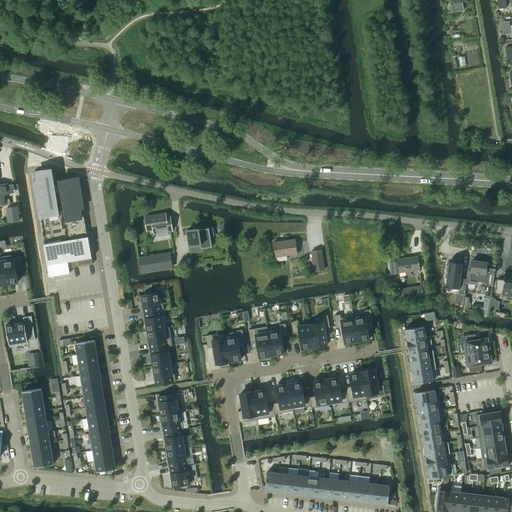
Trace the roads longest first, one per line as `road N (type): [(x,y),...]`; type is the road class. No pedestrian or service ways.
road 1 (residential): [(511,233),(267,209),(96,171)]
road 2 (residential): [(140,486),(96,171)]
road 3 (residential): [(377,351),(222,376),(242,500)]
road 4 (secondary): [(511,182),(297,171)]
road 5 (secondary): [(297,171),(224,129),(112,99)]
road 6 (secondary): [(105,129),(297,171)]
road 7 (residential): [(21,479),(0,342)]
